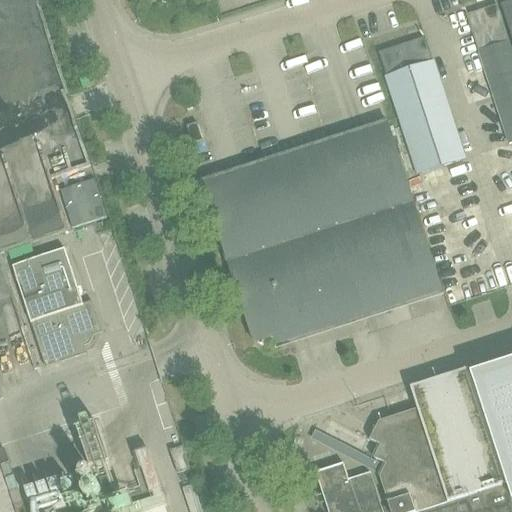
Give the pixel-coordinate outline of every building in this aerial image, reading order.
[(511,1),(501,5),(511,38),(511,1)] [(511,50),(497,7),(467,17),(509,145),(510,144),(511,149),(511,176),(511,177),(511,50)] [(433,64),(425,39),(379,54),(387,79),(433,64)] [(299,86),(315,82),(310,63),(294,66),(299,86)] [(464,160),(433,64),(387,79),(400,118),(419,175),(464,160)] [(440,285),(421,227),(387,123),(202,183),(211,211),(204,214),(207,222),(212,220),(214,219),(255,345),(440,285)] [(65,250),(13,267),(46,368),(86,355),(84,347),(89,345),(94,336),(102,334),(92,302),(83,305),(65,250)] [(0,264),(0,293),(12,293),(12,288),(0,288),(0,274),(4,275),(3,265),(0,264)] [(511,511),(511,360),(470,375),(469,371),(431,383),(411,389),(418,411),(379,423),(370,441),(381,447),(375,459),(387,466),(380,478),(389,506),(381,509),(371,475),(349,482),(344,466),(316,474),(317,476),(328,511),(511,511)] [(75,511),(79,511),(158,511),(165,509),(148,454),(136,459),(143,493),(120,501),(115,480),(53,500),(49,488),(37,492),(42,511),(75,511)]
